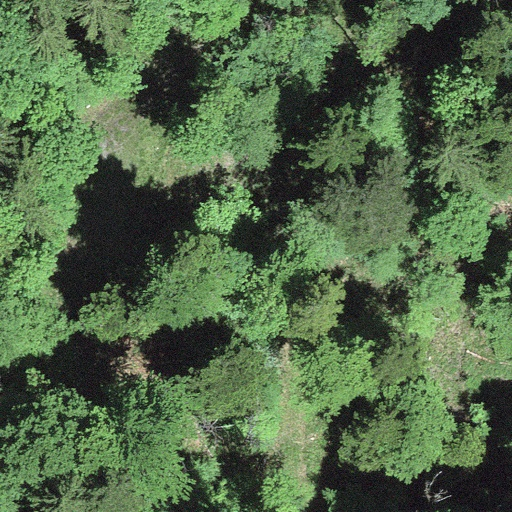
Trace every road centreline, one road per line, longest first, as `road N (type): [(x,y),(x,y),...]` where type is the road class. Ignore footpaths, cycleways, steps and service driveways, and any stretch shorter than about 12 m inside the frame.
road 1 (track): [(306,511),(275,263),(278,171),(368,0)]
road 2 (track): [(0,331),(86,244),(202,61),(259,0)]
